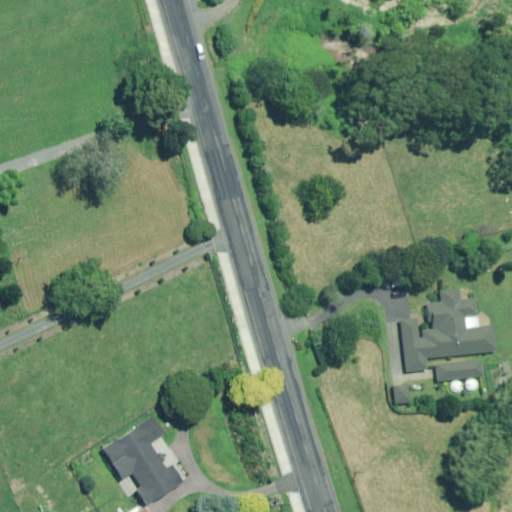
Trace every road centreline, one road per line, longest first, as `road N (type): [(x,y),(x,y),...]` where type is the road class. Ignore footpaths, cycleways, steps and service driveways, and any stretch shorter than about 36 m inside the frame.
road 1 (tertiary): [(177,0),(325,511)]
road 2 (residential): [(0,263),(114,227),(133,209),(145,187),(145,160),(125,88)]
road 3 (residential): [(125,88),(77,96),(0,78)]
